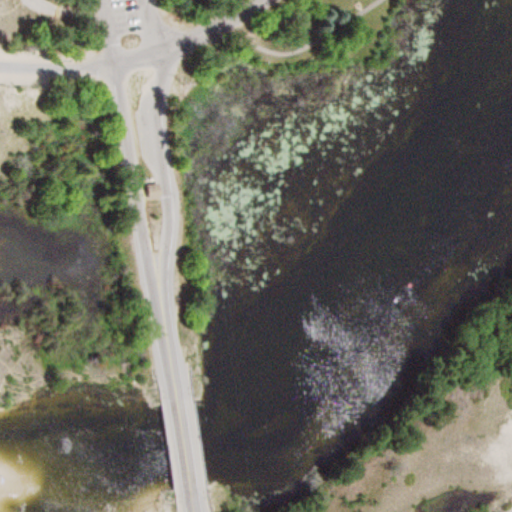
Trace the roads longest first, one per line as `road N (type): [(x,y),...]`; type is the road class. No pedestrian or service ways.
road 1 (residential): [(42,0),(62,10),(105,10),(154,291)]
road 2 (residential): [(154,291),(172,228),(147,87),(166,50)]
